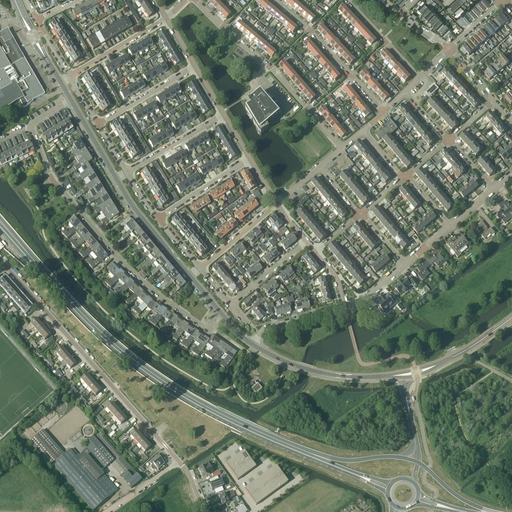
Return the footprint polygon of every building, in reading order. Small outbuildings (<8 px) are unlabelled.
[(98,5),(95,0),(92,0),(89,2),(93,10),(95,10),(99,7),(98,5)] [(293,8),(297,3),(293,0),(291,0),(288,5),(293,8)] [(426,0),(427,0),(419,8),(422,11),(427,5),(432,1),(432,0),(431,0),(426,0)] [(486,6),(481,0),(479,0),(477,2),(483,8),(484,9),(487,6),(486,6)] [(221,5),(222,4),(219,1),(214,7),(218,11),(223,6),(221,5)] [(265,10),(270,5),(265,1),(260,8),(263,10),(264,9),(265,10)] [(92,11),(93,10),(89,2),(83,5),(86,11),(88,13),(92,11)] [(483,9),(483,8),(477,2),(474,4),(480,10),(482,8),(483,9)] [(144,12),(150,9),(147,3),(141,7),(144,12)] [(297,12),(302,7),(297,3),(293,8),(297,12)] [(425,14),(430,8),(429,7),(430,6),(429,4),(427,6),(422,11),(425,14)] [(479,11),(480,10),(474,4),(471,7),(477,13),(477,14),(480,11),(479,11)] [(81,14),(86,11),(83,5),(77,8),(81,14)] [(269,15),(274,9),(270,5),(265,10),(267,12),(266,13),(269,15)] [(225,7),(224,8),(223,6),(218,11),(222,15),(228,10),(225,7)] [(342,15),(347,11),(343,6),(338,11),(342,15)] [(302,16),(306,11),(302,7),(297,12),(302,16)] [(474,16),(477,13),(471,7),(468,10),(474,16)] [(75,17),(81,14),(77,8),(72,12),(73,14),(70,16),(73,21),(76,20),(76,19),(75,17)] [(427,17),(433,11),(430,8),(425,14),(427,17)] [(148,18),(154,14),(150,9),(144,12),(148,18)] [(274,18),(279,13),(274,9),(269,15),(272,18),(273,17),(274,18)] [(230,13),(231,13),(228,10),(222,15),(226,20),(231,15),(230,13)] [(470,19),(474,16),(468,10),(465,13),(470,19)] [(307,20),(311,15),(306,11),(302,16),(307,20)] [(347,20),(351,15),(347,11),(342,15),(347,20)] [(430,20),(436,14),(433,11),(427,17),(430,20)] [(507,22),(510,19),(504,12),(498,18),(504,25),(505,24),(506,25),(509,23),(507,22)] [(278,23),(283,17),(279,13),(274,18),(276,19),(275,21),(278,23)] [(465,13),(459,18),(465,24),(470,19),(465,13)] [(433,23),(439,17),(436,14),(430,20),(433,23)] [(311,24),(316,19),(311,15),(307,20),(311,24)] [(351,24),(356,20),(351,15),(347,20),(351,24)] [(128,29),(132,27),(126,17),(122,20),(128,29)] [(284,26),(288,21),(283,17),(278,23),(281,26),(282,25),(284,26)] [(436,26),(442,20),(439,17),(433,23),(436,26)] [(501,27),(504,25),(498,18),(495,21),(501,27)] [(53,30),(60,25),(57,20),(49,25),(53,30)] [(124,32),(128,29),(122,20),(118,22),(124,32)] [(355,29),(360,24),(356,20),(351,24),(355,29)] [(439,28),(445,23),(442,20),(436,26),(439,28)] [(287,31),(293,25),(288,21),(284,26),(285,27),(284,28),(287,31)] [(497,30),(501,27),(495,21),(492,23),(497,30)] [(120,34),(124,32),(118,22),(114,24),(120,34)] [(243,22),(242,23),(240,22),(236,27),(240,31),(246,25),(243,22)] [(442,31),(448,26),(445,23),(439,28),(442,31)] [(494,33),(497,30),(492,23),(491,23),(488,25),(488,26),(494,33)] [(116,36),(120,34),(114,24),(110,27),(116,36)] [(359,33),(364,28),(360,24),(355,29),(359,33)] [(494,33),(488,26),(487,24),(483,27),(485,29),(491,36),(494,33)] [(56,36),(64,31),(60,25),(53,30),(56,36)] [(248,28),(249,27),(246,25),(240,31),(245,35),(249,30),(248,28)] [(293,34),(297,28),(293,25),(287,31),(290,33),(291,32),(293,34)] [(322,35),(326,30),(322,26),(317,30),(322,35)] [(445,34),(451,29),(448,26),(442,31),(445,34)] [(112,39),(116,36),(110,27),(107,29),(112,39)] [(363,37),(368,33),(364,28),(359,33),(363,37)] [(14,40),(13,39),(7,29),(0,33),(0,111),(19,101),(23,108),(30,104),(29,103),(45,94),(22,55),(17,58),(10,46),(14,40)] [(108,41),(112,39),(107,29),(103,31),(108,41)] [(488,39),(491,36),(485,29),(482,32),(483,33),(488,39)] [(252,30),(251,31),(249,30),(245,35),(249,39),(255,33),(252,30)] [(326,39),(330,35),(326,30),(322,35),(326,39)] [(488,39),(483,33),(482,32),(480,30),(477,33),(479,35),(481,37),(485,42),(488,39)] [(60,41),(67,37),(64,31),(56,36),(60,41)] [(104,43),(108,41),(103,31),(99,34),(104,43)] [(162,43),(169,39),(164,31),(158,35),(162,43)] [(257,36),(258,35),(255,33),(249,39),(254,43),(258,38),(257,36)] [(367,42),(372,37),(368,33),(363,37),(367,42)] [(101,45),(104,43),(99,34),(95,36),(101,45)] [(330,44),(335,39),(330,35),(326,39),(330,44)] [(485,42),(481,37),(479,35),(475,38),(481,44),(485,42)] [(97,48),(101,45),(95,36),(91,38),(97,48)] [(63,47),(71,42),(67,37),(60,41),(63,47)] [(373,45),(376,41),(372,37),(367,42),(371,46),(373,45)] [(93,50),(97,48),(91,38),(87,41),(93,50)] [(148,48),(153,45),(149,38),(144,42),(148,48)] [(261,38),(260,39),(258,38),(254,43),(259,47),(264,40),(261,38)] [(478,47),(481,44),(475,38),(472,40),(478,47)] [(167,50),(173,46),(169,39),(162,43),(167,50)] [(334,48),(339,43),(335,39),(330,44),(334,48)] [(266,44),(267,43),(264,40),(259,47),(263,50),(267,45),(266,44)] [(306,50),(313,45),(308,40),(303,45),(305,46),(304,47),(306,50)] [(475,50),(478,47),(472,40),(469,43),(475,50)] [(66,52),(74,48),(71,42),(63,47),(66,52)] [(142,51),(148,48),(144,42),(139,45),(142,51)] [(468,42),(464,44),(466,46),(472,53),(475,50),(469,43),(468,42)] [(338,52),(343,48),(339,43),(334,48),(338,52)] [(137,54),(142,51),(139,45),(133,48),(137,54)] [(270,46),(269,47),(267,45),(263,50),(268,54),(273,48),(270,46)] [(311,54),(316,49),(313,45),(306,50),(309,53),(310,52),(311,54)] [(171,58),(178,54),(173,46),(167,50),(171,58)] [(468,56),(472,53),(466,46),(462,49),(468,56)] [(70,58),(78,53),(74,48),(66,52),(70,58)] [(132,57),(137,54),(133,48),(128,51),(132,57)] [(275,52),(276,50),(273,48),(268,54),(272,58),(277,53),(275,52)] [(342,57),(347,52),(343,48),(338,52),(342,57)] [(314,59),(320,54),(316,49),(311,54),(313,55),(312,56),(314,59)] [(385,60),(389,56),(385,51),(380,56),(385,60)] [(346,61),(351,57),(347,52),(342,57),(346,61)] [(82,61),(81,59),(78,53),(70,58),(73,63),(77,61),(78,63),(82,61)] [(176,65),(182,62),(178,54),(171,58),(176,65)] [(319,63),(324,59),(320,54),(314,59),(317,62),(318,61),(319,63)] [(124,65),(130,62),(126,55),(120,58),(124,65)] [(389,65),(394,60),(389,56),(385,60),(389,65)] [(505,66),(509,63),(503,56),(500,59),(505,66)] [(350,65),(355,61),(351,57),(346,61),(350,65)] [(119,68),(124,65),(120,58),(115,61),(119,68)] [(322,68),(328,63),(324,59),(319,63),(321,65),(320,65),(322,68)] [(502,69),(505,66),(500,59),(496,62),(502,69)] [(393,69),(398,65),(394,60),(389,65),(393,69)] [(114,71),(119,68),(115,61),(110,65),(114,71)] [(287,62),(286,63),(284,61),(279,66),(283,70),(289,65),(287,62)] [(499,72),(502,69),(496,62),(493,65),(499,72)] [(162,73),(168,70),(164,63),(158,67),(162,73)] [(327,72),(332,68),(328,63),(322,68),(325,71),(326,70),(327,72)] [(109,74),(114,71),(110,65),(105,68),(109,74)] [(291,69),(292,68),(289,65),(283,70),(287,75),(292,70),(291,69)] [(397,74),(402,69),(398,65),(393,69),(397,74)] [(496,74),(499,72),(493,65),(490,68),(496,74)] [(157,76),(162,73),(158,67),(153,70),(157,76)] [(330,77),(336,72),(332,68),(327,72),(328,74),(327,74),(330,77)] [(445,78),(450,73),(446,68),(441,73),(445,78)] [(492,77),(496,74),(490,68),(487,70),(492,77)] [(401,78),(406,73),(402,69),(397,74),(401,78)] [(152,79),(157,76),(153,70),(148,73),(152,79)] [(294,71),(293,72),(292,70),(287,75),(291,79),(297,74),(294,71)] [(489,80),(492,77),(487,70),(483,73),(489,80)] [(364,80),(368,75),(364,71),(359,76),(364,80)] [(335,81),(340,77),(336,72),(330,77),(332,80),(333,80),(335,81)] [(86,84),(94,79),(90,73),(83,78),(86,84)] [(146,83),(152,79),(148,73),(143,76),(146,83)] [(405,82),(410,78),(406,73),(401,78),(405,82)] [(449,82),(455,77),(450,73),(445,78),(449,82)] [(299,78),(300,77),(297,74),(291,79),(295,84),(300,80),(299,78)] [(368,84),(373,80),(368,75),(364,80),(368,84)] [(453,86),(459,81),(455,77),(449,82),(453,86)] [(90,89),(97,85),(94,79),(86,84),(90,89)] [(139,90),(144,87),(141,80),(135,83),(139,90)] [(302,80),(301,81),(300,80),(295,84),(299,89),(305,83),(302,80)] [(372,89),(377,84),(373,80),(368,84),(372,89)] [(191,92),(198,88),(194,81),(187,85),(191,92)] [(457,91),(463,86),(459,81),(453,86),(457,91)] [(134,93),(139,90),(135,83),(130,87),(134,93)] [(307,87),(308,86),(305,83),(299,89),(303,93),(308,89),(307,87)] [(376,93),(381,89),(377,84),(372,89),(376,93)] [(431,96),(438,89),(434,84),(429,88),(430,89),(424,94),(428,98),(429,98),(431,100),(433,98),(431,96)] [(93,95),(100,90),(97,85),(90,89),(93,95)] [(176,95),(181,92),(177,85),(172,88),(176,95)] [(346,96),(352,91),(348,86),(343,90),(344,92),(343,93),(346,96)] [(462,95),(467,90),(463,86),(457,91),(462,95)] [(129,96),(134,93),(130,87),(125,90),(129,96)] [(170,98),(176,95),(172,88),(166,92),(170,98)] [(196,99),(202,95),(198,88),(191,92),(196,99)] [(310,89),(309,90),(308,89),(303,93),(307,98),(313,92),(310,89)] [(380,98),(385,93),(381,89),(376,93),(380,98)] [(96,100),(104,95),(100,90),(93,95),(96,100)] [(123,99),(129,96),(125,90),(120,93),(123,99)] [(466,100),(471,95),(467,90),(462,95),(466,100)] [(351,100),(356,96),(352,91),(346,96),(348,99),(349,98),(351,100)] [(165,101),(170,98),(166,92),(161,95),(165,101)] [(272,120),(280,113),(262,92),(254,99),(251,101),(249,103),(252,106),(245,110),(248,114),(248,113),(249,115),(253,122),(253,123),(257,129),(260,134),(269,129),(267,125),(272,120)] [(314,96),(315,95),(313,92),(307,98),(311,102),(316,98),(314,96)] [(384,102),(389,97),(385,93),(380,98),(384,102)] [(100,106),(107,101),(104,95),(96,100),(100,106)] [(160,104),(165,101),(161,95),(156,98),(160,104)] [(200,107),(206,102),(202,95),(196,99),(200,107)] [(470,104),(475,99),(471,95),(466,100),(470,104)] [(354,105),(360,100),(356,96),(351,100),(352,102),(351,102),(354,105)] [(431,108),(437,102),(433,98),(431,100),(427,103),(431,108)] [(474,108),(479,103),(475,99),(470,104),(474,108)] [(358,109),(363,105),(360,100),(354,105),(356,108),(357,107),(358,109)] [(103,111),(110,107),(107,101),(100,106),(103,111)] [(204,113),(211,109),(206,102),(200,107),(204,113)] [(435,112),(441,107),(437,102),(431,108),(435,112)] [(152,112),(158,109),(154,103),(149,106),(152,112)] [(361,114),(367,109),(363,105),(358,109),(360,111),(359,111),(361,114)] [(401,114),(407,110),(403,105),(402,106),(400,107),(397,110),(401,114)] [(147,115),(152,112),(149,106),(143,109),(147,115)] [(326,108),(325,109),(323,107),(318,111),(322,116),(328,111),(326,108)] [(439,117),(445,111),(441,107),(435,112),(439,117)] [(142,119),(147,115),(143,109),(138,112),(142,119)] [(366,118),(371,114),(367,109),(361,114),(360,115),(364,120),(366,118)] [(405,119),(411,114),(407,110),(401,114),(405,119)] [(330,115),(331,114),(328,111),(322,116),(326,120),(331,116),(330,115)] [(444,121),(450,116),(445,111),(439,117),(444,121)] [(137,122),(142,119),(138,112),(133,115),(137,122)] [(191,121),(196,118),(192,112),(187,115),(191,121)] [(488,122),(494,117),(490,113),(485,117),(488,122)] [(409,124),(414,119),(411,114),(405,119),(409,124)] [(186,124),(191,121),(187,115),(182,118),(186,124)] [(334,117),(332,118),(331,116),(326,120),(330,125),(336,120),(334,117)] [(448,126),(454,120),(450,116),(444,121),(448,126)] [(492,127),(498,122),(494,117),(488,122),(492,127)] [(180,127),(186,124),(182,118),(177,121),(180,127)] [(397,128),(391,121),(388,118),(383,122),(385,124),(384,126),(385,127),(376,135),(379,140),(381,138),(383,140),(389,135),(397,128)] [(413,128),(418,123),(414,119),(409,124),(413,128)] [(69,135),(74,131),(67,120),(62,124),(69,135)] [(115,131),(123,126),(119,120),(112,125),(115,131)] [(337,124),(339,123),(336,120),(330,125),(334,130),(339,126),(337,124)] [(452,131),(458,125),(454,120),(448,126),(452,131)] [(175,130),(180,127),(177,121),(171,124),(175,130)] [(496,131),(502,126),(498,122),(492,127),(496,131)] [(416,133),(422,128),(418,123),(413,128),(416,133)] [(62,124),(57,127),(63,136),(64,138),(68,135),(69,135),(62,124)] [(475,133),(477,131),(472,125),(469,128),(473,131),(475,133)] [(118,136),(126,132),(123,126),(115,131),(118,136)] [(341,126),(340,127),(339,126),(334,130),(338,134),(344,129),(341,126)] [(500,136),(506,131),(502,126),(496,131),(500,136)] [(64,138),(63,136),(57,127),(52,130),(57,139),(61,136),(63,139),(64,138)] [(218,138),(225,134),(221,127),(214,131),(215,132),(218,138)] [(420,137),(426,132),(422,128),(416,133),(420,137)] [(168,138),(173,135),(169,129),(164,132),(168,138)] [(345,133),(346,132),(344,129),(338,134),(342,139),(347,135),(345,133)] [(59,141),(57,139),(52,130),(47,133),(53,142),(56,140),(58,142),(59,141)] [(122,142),(129,137),(126,132),(118,136),(122,142)] [(163,141),(168,138),(164,132),(159,135),(163,141)] [(424,142),(430,137),(426,132),(420,137),(424,142)] [(463,143),(469,137),(465,132),(459,138),(463,143)] [(54,144),(53,142),(47,133),(42,137),(49,148),(54,144)] [(204,143),(209,140),(205,134),(200,137),(204,143)] [(222,145),(229,141),(225,134),(218,138),(216,139),(217,140),(219,139),(222,145)] [(158,144),(163,141),(159,135),(154,138),(158,144)] [(387,145),(393,140),(389,135),(383,140),(387,145)] [(125,147),(133,143),(129,137),(122,142),(125,147)] [(199,147),(204,143),(200,137),(195,140),(199,147)] [(430,145),(434,142),(430,137),(424,142),(425,142),(423,143),(425,145),(426,144),(428,146),(430,145)] [(467,147),(473,142),(469,137),(463,143),(467,147)] [(152,148),(158,144),(154,138),(149,141),(152,148)] [(72,154),(67,157),(69,160),(76,157),(84,151),(81,146),(82,146),(79,140),(73,144),(76,149),(71,152),(72,154)] [(193,150),(199,147),(195,140),(190,143),(193,150)] [(391,150),(397,144),(393,140),(387,145),(391,150)] [(227,152),(233,148),(229,141),(222,145),(220,146),(221,147),(223,146),(227,152)] [(34,155),(35,154),(29,142),(23,145),(28,154),(33,152),(34,155)] [(358,151),(364,146),(360,142),(354,146),(358,151)] [(472,152),(478,146),(473,142),(467,147),(472,152)] [(129,153),(136,148),(133,143),(125,147),(129,153)] [(150,152),(148,149),(145,143),(143,144),(142,145),(145,151),(144,151),(146,155),(150,152)] [(188,153),(193,150),(190,143),(184,146),(188,153)] [(395,155),(401,149),(397,144),(391,150),(395,155)] [(15,148),(13,150),(18,162),(24,159),(23,157),(18,147),(17,145),(14,146),(15,148)] [(29,157),(28,154),(23,145),(18,147),(23,157),(27,155),(28,157),(29,157)] [(362,155),(367,151),(364,146),(358,151),(362,155)] [(476,156),(482,151),(478,146),(472,152),(476,156)] [(141,152),(139,153),(136,148),(129,153),(132,158),(136,156),(137,158),(142,155),(141,152)] [(231,159),(237,155),(233,148),(227,152),(231,159)] [(508,157),(511,153),(511,152),(508,148),(503,151),(508,157)] [(399,159),(405,154),(401,149),(395,155),(399,159)] [(443,158),(449,154),(445,149),(444,150),(443,149),(439,153),(443,158)] [(17,162),(18,162),(13,150),(7,152),(12,162),(16,160),(17,162)] [(79,165),(74,168),(76,171),(81,168),(87,164),(88,163),(90,162),(92,161),(91,160),(90,161),(88,156),(85,150),(84,151),(76,157),(79,162),(77,162),(79,165)] [(181,160),(186,157),(183,151),(177,154),(181,160)] [(366,160),(371,155),(367,151),(362,155),(366,160)] [(504,161),(508,157),(503,151),(499,155),(504,161)] [(12,162),(7,152),(2,155),(6,164),(7,164),(11,162),(12,165),(13,164),(12,162)] [(176,164),(181,160),(177,154),(172,157),(176,164)] [(403,164),(409,159),(405,154),(399,159),(403,164)] [(447,163),(453,158),(449,154),(443,158),(447,163)] [(370,164),(375,160),(371,155),(366,160),(370,164)] [(346,172),(353,166),(345,156),(340,160),(341,161),(337,164),(338,166),(336,168),(340,173),(342,171),(343,174),(346,172)] [(171,167),(176,164),(172,157),(167,160),(171,167)] [(218,167),(223,164),(219,157),(214,160),(218,167)] [(481,167),(487,162),(483,157),(477,163),(481,167)] [(451,167),(457,163),(453,158),(447,163),(451,167)] [(407,169),(413,163),(409,159),(403,164),(407,169)] [(165,170),(171,167),(167,160),(162,163),(165,170)] [(212,170),(218,167),(214,160),(209,163),(212,170)] [(374,169),(379,164),(375,160),(370,164),(374,169)] [(485,172),(491,167),(487,162),(481,167),(485,172)] [(207,173),(212,170),(209,163),(203,166),(207,173)] [(455,172),(461,167),(457,163),(451,167),(455,172)] [(80,178),(75,180),(77,184),(87,178),(94,174),(87,164),(81,168),(84,173),(79,176),(80,178)] [(336,168),(338,166),(337,164),(330,170),(335,176),(337,175),(339,177),(343,174),(342,171),(340,173),(336,168)] [(377,174),(383,169),(379,164),(374,169),(377,174)] [(202,176),(207,173),(203,166),(198,169),(202,176)] [(455,172),(453,174),(457,178),(465,172),(461,167),(455,172)] [(489,177),(495,171),(491,167),(485,172),(489,177)] [(60,169),(59,170),(58,168),(54,171),(55,173),(54,173),(56,176),(56,175),(58,177),(62,175),(60,173),(62,172),(60,169)] [(152,171),(151,172),(149,168),(141,173),(145,179),(152,174),(153,173),(152,171)] [(381,178),(387,174),(383,169),(377,174),(381,178)] [(419,179),(425,174),(421,169),(415,175),(419,179)] [(240,175),(238,176),(241,181),(243,180),(250,176),(247,171),(244,172),(243,170),(239,172),(240,175)] [(350,176),(346,172),(343,174),(339,177),(343,182),(350,176)] [(86,188),(82,191),(84,194),(91,189),(93,188),(100,184),(94,174),(87,178),(90,183),(85,186),(86,188)] [(148,184),(156,179),(152,174),(145,179),(148,184)] [(385,183),(391,178),(387,174),(381,178),(385,183)] [(423,184),(429,179),(425,174),(419,179),(423,184)] [(195,184),(200,181),(196,175),(191,178),(195,184)] [(252,178),(251,179),(250,176),(243,180),(246,185),(253,181),(252,178)] [(347,186),(354,181),(350,176),(343,182),(347,186)] [(65,178),(61,181),(65,187),(69,184),(65,178)] [(190,187),(195,184),(191,178),(186,181),(190,187)] [(315,187),(320,183),(317,178),(311,183),(315,187)] [(151,190),(159,185),(156,179),(148,184),(151,190)] [(427,189),(433,183),(429,179),(423,184),(427,189)] [(185,190),(190,187),(186,181),(181,184),(185,190)] [(229,191),(234,188),(230,181),(224,185),(229,191)] [(256,187),(253,181),(246,185),(250,191),(256,187)] [(351,191),(358,186),(354,181),(347,186),(351,191)] [(473,191),(478,187),(473,181),(468,185),(473,191)] [(319,192),(324,187),(320,183),(315,187),(319,192)] [(431,194),(437,188),(433,183),(427,189),(431,194)] [(93,198),(88,201),(90,204),(99,198),(106,194),(100,184),(93,188),(91,189),(94,195),(92,196),(93,198)] [(179,193),(185,190),(181,184),(176,187),(179,193)] [(155,195),(163,190),(159,185),(151,190),(155,195)] [(224,194),(229,191),(224,185),(219,188),(224,194)] [(468,195),(473,191),(468,185),(463,189),(468,195)] [(355,196),(362,190),(358,186),(351,191),(355,196)] [(402,196),(408,191),(404,186),(398,191),(402,196)] [(323,197),(328,192),(324,187),(319,192),(323,197)] [(218,198),(224,194),(219,188),(214,191),(218,198)] [(435,198),(441,193),(437,188),(431,194),(435,198)] [(463,199),(468,195),(463,189),(459,193),(463,199)] [(158,201),(166,196),(163,190),(155,195),(158,201)] [(359,201),(366,195),(362,190),(355,196),(359,201)] [(213,201),(218,198),(214,191),(209,195),(213,201)] [(406,201),(412,196),(408,191),(402,196),(406,201)] [(326,201),(332,196),(328,192),(323,197),(326,201)] [(439,203),(445,198),(441,193),(435,198),(439,203)] [(99,208),(94,211),(96,214),(104,210),(106,208),(112,204),(106,194),(99,198),(103,203),(98,206),(99,208)] [(300,206),(308,199),(304,194),(299,199),(300,199),(294,204),(298,208),(300,210),(302,208),(300,206)] [(363,205),(369,200),(366,195),(359,201),(363,205)] [(162,206),(169,202),(166,196),(158,201),(162,206)] [(330,206),(336,201),(332,196),(326,201),(330,206)] [(410,205),(416,201),(412,196),(406,201),(410,205)] [(205,207),(210,203),(206,197),(200,200),(205,207)] [(443,208),(449,202),(445,198),(439,203),(443,208)] [(253,210),(258,206),(251,199),(247,203),(248,205),(253,210)] [(199,210),(205,207),(200,200),(195,204),(199,210)] [(334,210),(340,206),(336,201),(330,206),(334,210)] [(414,210),(420,205),(416,201),(410,205),(414,210)] [(507,203),(506,204),(504,201),(498,206),(500,209),(503,206),(507,211),(502,214),(500,211),(496,214),(497,216),(496,217),(500,221),(501,220),(504,224),(511,217),(511,206),(510,205),(509,205),(507,203)] [(447,212),(453,207),(449,202),(443,208),(447,212)] [(106,218),(96,224),(98,227),(102,224),(119,214),(112,204),(106,208),(104,210),(107,215),(104,216),(106,218)] [(194,213),(199,210),(195,204),(190,207),(194,213)] [(248,214),(253,210),(248,205),(243,208),(248,214)] [(338,215),(344,210),(340,206),(334,210),(338,215)] [(375,217),(381,211),(377,207),(371,212),(375,217)] [(244,218),(248,214),(243,208),(239,212),(244,218)] [(300,218),(306,213),(302,208),(300,210),(296,214),(300,218)] [(342,220),(348,215),(344,210),(338,215),(342,220)] [(379,221),(385,216),(381,211),(375,217),(379,221)] [(239,222),(244,218),(239,212),(234,216),(239,222)] [(304,223),(310,218),(306,213),(300,218),(304,223)] [(431,222),(436,219),(431,213),(426,217),(431,222)] [(176,226),(183,220),(179,215),(172,221),(176,226)] [(269,220),(267,222),(271,227),(273,225),(278,220),(277,219),(277,217),(276,216),(274,216),(274,215),(268,220),(269,220)] [(75,232),(82,226),(74,216),(68,221),(73,227),(67,232),(65,230),(62,233),(67,239),(75,232)] [(383,226),(389,221),(385,216),(379,221),(383,226)] [(426,226),(431,222),(426,217),(422,221),(426,226)] [(128,218),(120,225),(121,226),(124,227),(125,226),(129,231),(125,233),(127,236),(131,233),(137,228),(131,221),(129,218),(128,218)] [(308,228),(314,222),(310,218),(304,223),(308,228)] [(180,231),(187,225),(183,220),(176,226),(180,231)] [(232,220),(227,224),(232,230),(237,226),(235,224),(232,220)] [(281,227),(283,226),(278,220),(273,225),(279,233),(284,229),(281,227)] [(387,231),(393,226),(389,221),(383,226),(387,231)] [(422,230),(426,226),(422,221),(417,225),(422,230)] [(485,229),(487,228),(481,221),(475,227),(482,235),(481,236),(484,240),(489,235),(490,236),(490,235),(491,236),(495,233),(490,228),(487,231),(485,229)] [(221,226),(223,228),(227,234),(232,230),(227,224),(225,222),(221,226)] [(312,232),(318,227),(314,222),(308,228),(312,232)] [(356,233),(362,228),(358,223),(352,228),(356,232),(356,233)] [(184,236),(191,230),(187,225),(180,231),(184,236)] [(417,234),(422,230),(417,225),(412,229),(417,234)] [(75,249),(85,241),(90,236),(82,226),(75,232),(80,238),(75,242),(73,240),(70,243),(75,249)] [(221,226),(216,230),(218,232),(223,238),(227,234),(223,228),(221,226)] [(391,236),(397,230),(393,226),(387,231),(391,236)] [(316,237),(322,232),(318,227),(312,232),(316,237)] [(137,228),(131,233),(135,238),(131,241),(134,243),(137,240),(143,235),(137,228)] [(360,237),(365,233),(362,228),(356,233),(356,232),(355,234),(356,235),(357,234),(360,237)] [(189,241),(196,235),(191,230),(184,236),(189,241)] [(262,231),(259,233),(257,230),(252,235),(256,240),(262,236),(263,238),(266,235),(264,233),(262,231)] [(395,240),(401,235),(397,230),(391,236),(395,240)] [(218,232),(213,236),(218,242),(223,238),(218,232)] [(320,242),(326,236),(322,232),(316,237),(320,242)] [(364,242),(369,237),(365,233),(360,237),(364,242)] [(143,235),(137,240),(141,245),(137,248),(140,250),(143,248),(143,247),(149,242),(143,235)] [(193,246),(200,240),(196,235),(189,241),(193,246)] [(255,242),(256,240),(252,235),(247,239),(252,245),(252,244),(253,245),(256,243),(255,242)] [(290,245),(295,241),(291,235),(285,240),(290,245)] [(399,245),(405,240),(401,235),(395,240),(399,245)] [(84,259),(91,252),(99,246),(90,236),(85,241),(89,247),(83,252),(82,250),(78,253),(84,259)] [(368,247),(373,242),(369,237),(364,242),(368,247)] [(449,241),(446,244),(455,254),(454,254),(457,258),(461,255),(458,252),(467,244),(462,238),(453,245),(449,241)] [(197,251),(204,245),(200,240),(193,246),(197,251)] [(284,250),(290,245),(285,240),(280,244),(284,250)] [(403,250),(409,245),(405,240),(399,245),(403,250)] [(149,242),(143,247),(143,248),(147,252),(143,255),(145,257),(149,254),(155,249),(149,242)] [(377,247),(373,242),(368,247),(372,251),(377,247)] [(332,253),(338,248),(334,243),(328,248),(332,253)] [(201,256),(208,250),(204,245),(197,251),(201,256)] [(244,246),(242,248),(239,245),(234,249),(239,255),(244,251),(246,252),(247,251),(244,246)] [(92,269),(107,256),(99,246),(91,252),(96,258),(92,262),(90,260),(87,263),(92,269)] [(336,258),(342,252),(338,248),(332,253),(336,258)] [(153,259),(145,265),(147,268),(155,261),(161,256),(155,249),(149,254),(153,259)] [(240,256),(239,255),(234,249),(229,253),(234,259),(237,257),(238,258),(240,256)] [(272,260),(277,256),(273,250),(268,254),(272,260)] [(340,262),(346,257),(342,252),(336,258),(340,262)] [(267,264),(272,260),(268,254),(265,257),(264,255),(259,259),(263,263),(265,262),(267,264)] [(302,260),(300,261),(304,266),(306,264),(312,259),(308,255),(304,258),(302,259),(302,260)] [(385,265),(389,261),(385,255),(380,259),(385,265)] [(438,269),(446,263),(439,255),(435,258),(434,257),(429,261),(428,260),(426,262),(428,265),(429,267),(430,266),(431,267),(433,266),(432,264),(434,263),(438,269)] [(159,266),(151,272),(153,275),(161,268),(167,263),(161,256),(155,261),(159,266)] [(344,267),(350,262),(346,257),(340,262),(344,267)] [(310,269),(316,264),(312,259),(306,264),(310,269)] [(380,269),(385,265),(380,259),(375,263),(380,269)] [(348,272),(354,267),(350,262),(344,267),(348,272)] [(424,269),(428,265),(426,262),(417,270),(420,273),(417,275),(423,282),(426,279),(425,278),(429,275),(424,269)] [(108,279),(105,282),(110,288),(118,281),(119,279),(124,274),(115,264),(115,265),(114,265),(111,263),(107,268),(109,270),(108,271),(114,277),(110,281),(108,279)] [(164,273),(156,279),(159,282),(163,278),(167,276),(167,275),(173,270),(167,263),(161,268),(164,273)] [(222,269),(223,267),(219,263),(212,268),(216,273),(221,269),(222,269)] [(375,273),(380,269),(375,263),(371,267),(375,273)] [(256,274),(261,269),(257,264),(254,266),(252,265),(250,267),(251,269),(256,274)] [(314,274),(320,269),(316,264),(310,269),(314,274)] [(351,277),(358,271),(354,267),(348,272),(351,277)] [(290,281),(295,277),(288,268),(283,273),(290,281)] [(374,275),(371,270),(369,268),(366,270),(368,273),(368,272),(372,277),(374,275)] [(225,273),(222,269),(221,269),(216,273),(220,278),(225,273)] [(250,279),(256,274),(251,269),(245,273),(250,279)] [(167,276),(163,278),(167,283),(169,285),(173,283),(172,282),(179,277),(173,270),(167,275),(167,276)] [(355,281),(362,276),(358,271),(351,277),(355,281)] [(224,283),(229,278),(225,273),(220,278),(224,283)] [(287,283),(290,281),(283,273),(278,277),(283,283),(285,281),(287,283)] [(117,288),(114,291),(120,297),(128,288),(134,283),(124,274),(119,279),(118,281),(123,286),(119,290),(117,288)] [(359,286),(366,281),(362,276),(355,281),(359,286)] [(176,287),(168,293),(171,296),(185,284),(179,277),(172,282),(173,283),(176,287)] [(244,285),(246,283),(241,277),(238,279),(240,281),(244,285)] [(0,285),(3,288),(9,282),(5,278),(0,282),(0,285)] [(228,288),(233,283),(229,278),(224,283),(228,288)] [(415,289),(418,286),(412,278),(408,281),(407,282),(405,280),(402,282),(401,282),(400,282),(400,283),(398,284),(397,285),(397,286),(394,288),(399,295),(403,292),(403,293),(404,292),(405,292),(407,291),(406,290),(407,289),(410,286),(411,285),(415,289)] [(277,286),(279,285),(275,280),(273,282),(273,281),(267,285),(272,291),(278,287),(277,286)] [(7,293),(14,287),(9,282),(3,288),(7,293)] [(233,283),(228,288),(232,293),(234,291),(236,293),(241,289),(239,286),(238,287),(235,282),(233,283)] [(126,297),(123,300),(129,306),(138,297),(143,292),(134,283),(128,288),(134,293),(128,299),(126,297)] [(267,296),(272,291),(267,285),(262,290),(267,296)] [(11,298),(18,292),(14,287),(7,293),(11,298)] [(16,303),(23,297),(18,292),(11,298),(16,303)] [(136,306),(133,310),(138,315),(146,307),(150,311),(155,304),(152,301),(143,292),(138,297),(143,303),(138,308),(136,306)] [(259,301),(262,299),(258,294),(255,296),(257,298),(252,302),(249,298),(242,304),(245,308),(250,304),(252,306),(259,301)] [(381,298),(376,303),(383,311),(384,312),(388,309),(391,306),(392,308),(396,305),(388,295),(384,298),(383,297),(381,298)] [(20,308),(27,302),(23,297),(16,303),(20,308)] [(306,298),(300,299),(301,302),(300,302),(302,309),(309,307),(307,300),(306,298)] [(295,307),(294,308),(295,310),(296,310),(296,311),(302,309),(300,302),(301,302),(300,299),(297,300),(297,303),(294,304),(295,307)] [(25,313),(31,307),(27,302),(20,308),(25,313)] [(152,318),(149,321),(155,326),(162,316),(167,310),(156,302),(156,303),(155,304),(150,311),(155,314),(157,315),(154,319),(152,318)] [(289,309),(290,308),(289,304),(281,306),(281,307),(283,315),(290,313),(289,309)] [(255,316),(260,312),(256,307),(251,311),(255,316)] [(276,316),(283,315),(281,307),(274,309),(276,316)] [(162,325),(160,329),(166,333),(173,323),(177,317),(167,310),(162,316),(169,320),(164,327),(162,325)] [(265,318),(264,316),(260,312),(255,316),(259,321),(262,319),(263,320),(265,318)] [(173,333),(170,336),(176,341),(183,331),(188,325),(177,317),(173,323),(179,328),(175,334),(173,333)] [(34,328),(40,322),(36,318),(30,324),(34,328)] [(37,332),(43,327),(40,322),(34,328),(37,332)] [(183,340),(181,344),(187,348),(194,338),(198,332),(188,325),(183,331),(190,335),(185,341),(183,340)] [(41,336),(47,331),(43,327),(37,332),(41,336)] [(45,340),(50,335),(47,331),(41,336),(45,340)] [(194,348),(191,352),(197,356),(206,344),(208,341),(209,339),(198,332),(194,338),(193,340),(198,344),(199,345),(196,349),(194,348)] [(207,351),(205,354),(211,359),(212,357),(222,343),(212,335),(209,339),(208,341),(206,344),(212,348),(209,352),(207,351)] [(222,343),(212,357),(217,360),(221,354),(222,354),(223,352),(227,355),(222,361),(219,359),(217,363),(224,369),(236,352),(222,343)] [(59,356),(65,351),(61,347),(56,352),(59,356)] [(63,361),(69,355),(65,351),(59,356),(63,361)] [(67,365),(72,359),(69,355),(63,361),(67,365)] [(70,369),(76,363),(72,359),(67,365),(70,369)] [(84,383),(90,378),(86,374),(80,379),(84,383)] [(88,387),(94,382),(90,378),(84,383),(88,387)] [(261,389),(254,381),(248,386),(255,394),(261,389)] [(91,391),(97,386),(94,382),(88,387),(91,391)] [(95,395),(101,390),(97,386),(91,391),(95,395)] [(110,412),(116,407),(112,403),(106,408),(110,412)] [(96,414),(102,409),(99,406),(93,411),(96,414)] [(113,416),(119,411),(116,407),(110,412),(113,416)] [(117,420),(123,415),(119,411),(113,416),(117,420)] [(121,424),(127,419),(123,415),(117,420),(121,424)] [(114,433),(113,431),(110,428),(108,430),(106,432),(110,437),(114,433)] [(42,430),(28,442),(50,467),(53,465),(59,472),(93,511),(100,505),(117,490),(98,469),(102,466),(104,468),(114,460),(93,436),(84,444),(86,447),(82,451),(83,451),(76,458),(68,449),(65,452),(66,453),(64,455),(42,430)] [(134,439),(140,434),(136,430),(130,435),(134,439)] [(137,444),(144,438),(140,434),(134,439),(137,444)] [(103,436),(99,439),(117,460),(121,457),(103,436)] [(141,448),(147,442),(144,438),(137,444),(141,448)] [(145,452),(151,446),(147,442),(141,448),(145,452)] [(244,451),(225,464),(237,481),(256,467),(244,451)] [(159,458),(160,457),(158,455),(149,463),(151,465),(150,468),(152,470),(155,470),(157,469),(164,463),(159,458)] [(131,488),(141,480),(121,457),(117,460),(115,462),(125,473),(121,477),(131,488)] [(205,465),(198,468),(202,478),(209,475),(209,474),(213,472),(211,469),(213,469),(212,466),(210,467),(210,465),(206,466),(205,465)] [(276,466),(244,490),(255,506),(288,482),(276,466)] [(221,479),(209,484),(212,491),(224,487),(221,479)] [(218,496),(220,501),(237,494),(236,491),(234,492),(233,493),(229,495),(228,492),(224,494),(218,496)] [(238,496),(237,494),(220,501),(222,506),(228,503),(230,502),(231,501),(231,500),(231,499),(235,498),(238,496)]
